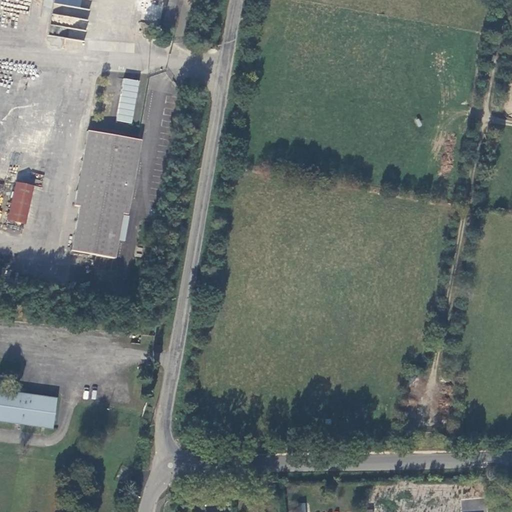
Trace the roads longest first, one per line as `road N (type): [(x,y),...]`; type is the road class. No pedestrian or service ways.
road 1 (unclassified): [(237,0),(174,349),(165,427),(170,465)]
road 2 (track): [(434,373),(505,0)]
road 3 (unclassified): [(170,465),(511,460)]
